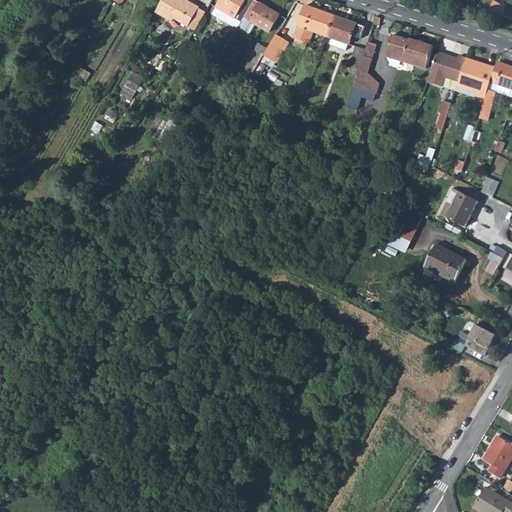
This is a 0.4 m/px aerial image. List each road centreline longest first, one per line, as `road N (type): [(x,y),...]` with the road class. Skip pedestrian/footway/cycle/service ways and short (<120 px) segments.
road 1 (residential): [(511,369),(426,511)]
road 2 (tertiary): [(511,45),(373,0)]
